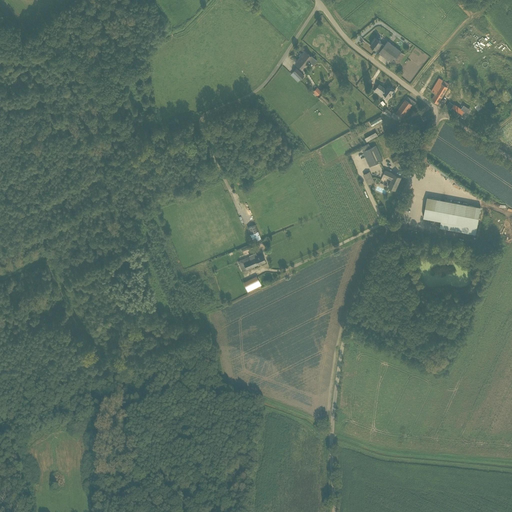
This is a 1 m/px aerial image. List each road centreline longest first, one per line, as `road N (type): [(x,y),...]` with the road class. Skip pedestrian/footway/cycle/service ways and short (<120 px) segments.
road 1 (unclassified): [(335,511),(332,421),(345,327),(441,113)]
road 2 (track): [(283,56),(260,88),(199,118),(230,191)]
road 3 (unclassified): [(441,113),(353,46),(319,3)]
road 4 (track): [(410,90),(496,0)]
